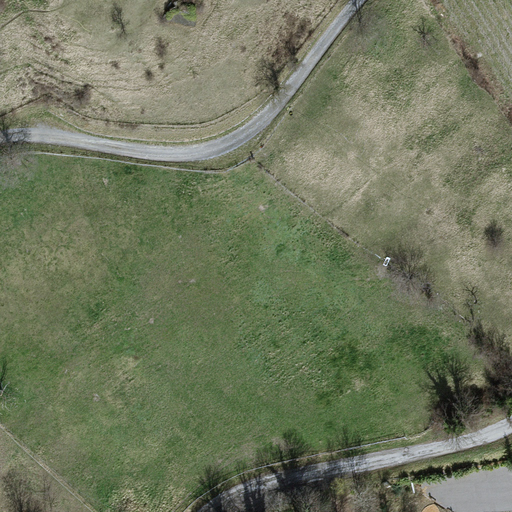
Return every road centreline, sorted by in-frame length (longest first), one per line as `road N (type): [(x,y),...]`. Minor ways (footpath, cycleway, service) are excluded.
road 1 (track): [(356,0),(265,112),(228,144),(169,160),(44,142),(0,147)]
road 2 (unclassified): [(511,424),(223,511)]
